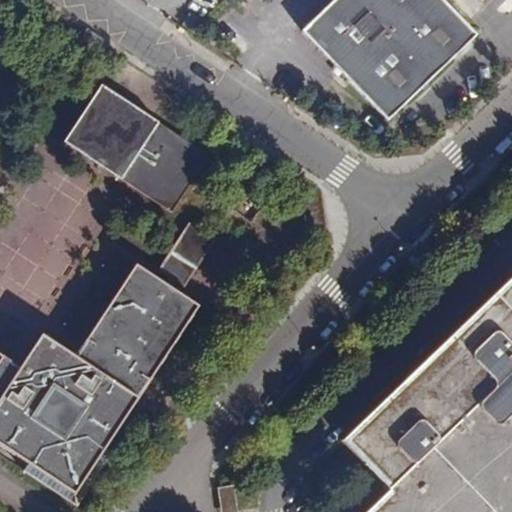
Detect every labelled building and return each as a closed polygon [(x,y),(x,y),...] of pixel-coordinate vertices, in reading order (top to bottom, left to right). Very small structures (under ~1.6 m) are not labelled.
[(332,0),(301,31),(385,119),(476,33),(443,0),(332,0)] [(59,140),(116,179),(154,123),(98,83),(59,140)] [(181,284),(211,238),(184,221),(154,267),(181,284)] [(19,367),(0,354),(0,445),(25,462),(20,470),(75,505),(111,450),(103,445),(195,303),(132,262),(70,356),(39,336),(19,367)] [(236,511),(234,488),(217,490),(220,511),(236,511)]
